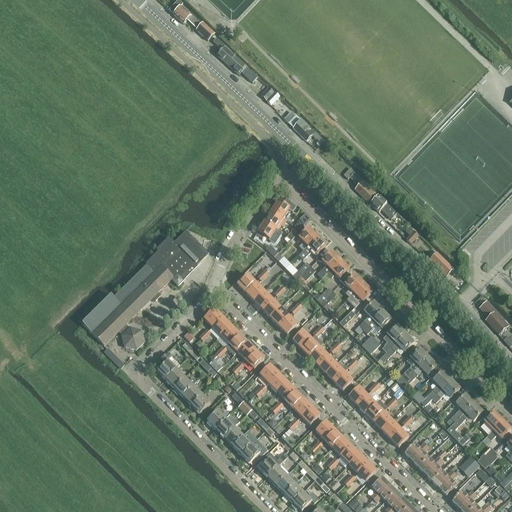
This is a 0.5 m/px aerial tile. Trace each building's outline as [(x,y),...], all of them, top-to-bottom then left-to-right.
[(202,24),(200,27),(180,8),(173,16),(183,25),(187,21),(197,30),(196,31),(208,42),(214,35),(202,24)] [(217,56),(228,67),(235,59),(230,54),(231,53),(225,48),(214,38),(212,41),(222,51),(217,56)] [(257,79),(254,76),(235,59),(228,67),(239,77),(241,74),(252,85),(257,79)] [(258,80),(253,86),(263,94),(268,89),(258,80)] [(262,96),(267,101),(274,94),(269,89),(262,96)] [(267,102),(271,107),(280,98),(275,94),(267,102)] [(288,124),(293,129),(307,143),(312,137),(321,146),(324,142),(309,127),(308,128),(296,117),(288,124)] [(348,181),(350,179),(354,174),(350,170),(343,176),(348,181)] [(354,174),(350,179),(358,187),(355,191),(367,203),(375,195),(363,182),(354,174)] [(370,205),(379,214),(381,211),(391,221),(397,215),(389,207),(387,205),(378,197),(370,205)] [(283,206),(278,203),(271,213),(283,220),(289,210),(293,212),(296,208),(287,199),(283,206)] [(265,222),(264,223),(276,231),(278,232),(281,227),(283,228),(286,223),(283,220),(271,213),(268,217),(267,216),(263,221),(265,222)] [(292,230),(296,234),(305,226),(301,221),(292,230)] [(276,231),(264,223),(258,233),(258,234),(257,235),(262,239),(263,237),(269,241),(276,231)] [(405,233),(409,237),(406,240),(411,245),(418,238),(409,229),(405,233)] [(299,248),(303,253),(308,248),(317,239),(309,230),(299,240),(303,244),(299,248)] [(178,287),(186,280),(183,277),(196,265),(197,267),(208,256),(197,245),(198,244),(197,244),(186,233),(175,244),(169,238),(156,251),(158,253),(146,265),(147,266),(114,299),(111,296),(82,325),(104,347),(120,332),(124,336),(122,337),(125,348),(136,351),(144,343),(141,333),(130,330),(128,331),(124,327),(153,299),(156,301),(160,297),(157,294),(171,280),(178,287)] [(308,248),(303,253),(299,258),(303,262),(312,253),(316,257),(326,247),(317,239),(308,248)] [(274,259),(278,255),(270,246),(266,250),(274,259)] [(331,272),(341,262),(332,253),(322,263),(326,267),(317,276),(322,281),(328,275),(331,272)] [(436,255),(429,262),(446,279),(446,278),(453,272),(454,271),(436,255)] [(278,263),(293,276),(298,270),(284,257),(278,263)] [(349,271),(341,262),(331,272),(328,275),(332,279),(335,276),(339,280),(349,271)] [(293,278),(297,282),(311,268),(306,264),(296,274),(297,275),(293,278)] [(311,268),(297,282),(301,286),(304,282),(305,283),(316,273),(311,268)] [(265,270),(261,275),(265,279),(269,275),(265,270)] [(265,279),(261,275),(257,279),(261,283),(265,279)] [(237,286),(245,294),(255,284),(247,276),(237,286)] [(345,295),(349,299),(354,295),(364,285),(355,276),(345,286),(350,291),(345,295)] [(245,294),(254,303),(264,293),(255,284),(245,294)] [(354,295),(349,299),(347,301),(355,310),(362,303),(362,304),(372,294),(364,285),(354,295)] [(282,287),(278,291),(282,296),(286,291),(282,287)] [(316,301),(320,305),(332,293),(329,289),(320,298),(316,301)] [(282,296),(278,291),(274,295),(278,300),(282,296)] [(254,303),(262,311),(272,301),(264,293),(254,303)] [(332,293),(320,305),(324,309),(327,305),(336,297),(332,293)] [(262,311),(270,319),(280,310),(272,301),(262,311)] [(479,309),(488,319),(485,322),(499,337),(509,328),(501,319),(502,318),(487,302),(479,309)] [(298,304),(294,308),(298,312),(302,308),(298,304)] [(359,335),(363,331),(382,312),(374,304),(364,313),(369,318),(355,331),(359,335)] [(298,312),(294,308),(290,312),(294,316),(298,312)] [(204,320),(212,329),(222,319),(214,310),(204,320)] [(270,319),(279,328),(289,318),(280,310),(270,319)] [(339,325),(343,328),(355,316),(351,312),(339,325)] [(382,312),(363,331),(367,335),(373,329),(378,334),(391,321),(382,312)] [(289,318),(279,328),(287,336),(297,326),(289,318)] [(212,329),(221,337),(230,327),(222,319),(212,329)] [(382,351),(386,355),(405,335),(401,331),(402,329),(399,326),(397,327),(383,340),(388,345),(382,351)] [(221,337),(229,345),(239,336),(230,327),(221,337)] [(321,327),(317,331),(321,335),(325,331),(321,327)] [(207,330),(203,334),(207,338),(211,334),(207,330)] [(321,335),(317,331),(313,335),(317,339),(321,335)] [(293,342),(301,350),(311,341),(303,332),(293,342)] [(207,338),(203,334),(199,338),(203,342),(207,338)] [(405,335),(386,355),(380,361),(384,365),(400,349),(404,354),(414,344),(413,344),(414,342),(411,339),(409,340),(405,335)] [(229,345),(237,354),(247,344),(239,336),(229,345)] [(362,347),(366,352),(376,342),(371,337),(362,347)] [(301,350),(309,359),(319,349),(311,341),(301,350)] [(376,342),(366,352),(370,356),(380,346),(376,342)] [(337,343),(333,347),(338,352),(342,347),(337,343)] [(182,347),(188,353),(191,350),(186,344),(182,347)] [(237,354),(246,362),(256,352),(247,344),(237,354)] [(224,347),(219,351),(224,355),(228,351),(224,347)] [(338,352),(333,347),(329,351),(333,356),(338,352)] [(309,359),(318,367),(328,357),(319,349),(309,359)] [(104,353),(121,370),(124,367),(108,350),(104,353)] [(401,378),(405,382),(408,386),(413,382),(409,378),(428,359),(419,350),(407,362),(411,367),(401,378)] [(224,355),(219,351),(215,355),(220,359),(224,355)] [(256,352),(246,362),(254,371),(264,361),(256,352)] [(191,356),(196,362),(200,358),(194,353),(191,356)] [(157,372),(166,381),(176,371),(180,367),(167,354),(159,362),(163,367),(157,372)] [(318,367),(326,376),(336,366),(328,357),(318,367)] [(437,367),(428,359),(409,378),(413,382),(422,372),(427,377),(437,367)] [(354,360),(350,364),(354,368),(358,364),(354,360)] [(199,365),(205,370),(208,367),(203,361),(199,365)] [(240,363),(236,368),(240,372),(244,368),(240,363)] [(354,368),(350,364),(346,368),(350,372),(354,368)] [(326,376),(334,384),(344,374),(336,366),(326,376)] [(260,376),(268,385),(278,375),(270,367),(260,376)] [(240,372),(236,368),(232,372),(236,376),(240,372)] [(208,373),(213,379),(217,375),(211,370),(208,373)] [(166,381),(174,389),(185,379),(176,371),(166,381)] [(432,401),(451,382),(442,373),(433,382),(438,387),(421,404),(424,408),(432,401)] [(344,374),(334,384),(343,393),(353,383),(344,374)] [(268,385),(276,393),(286,383),(278,375),(268,385)] [(216,382),(221,387),(225,384),(219,378),(216,382)] [(396,383),(400,386),(405,382),(401,378),(396,383)] [(174,389),(183,398),(193,388),(192,387),(196,383),(193,380),(189,383),(185,379),(174,389)] [(235,382),(231,386),(236,392),(241,387),(235,382)] [(405,382),(400,386),(404,390),(408,386),(405,382)] [(460,390),(451,382),(432,401),(436,405),(445,395),(450,400),(460,390)] [(276,393),(285,402),(295,392),(286,383),(276,393)] [(376,383),(372,387),(377,391),(381,387),(376,383)] [(263,386),(259,390),(263,394),(267,390),(263,386)] [(377,391),(372,387),(368,391),(372,395),(377,391)] [(183,398),(191,407),(202,396),(193,388),(183,398)] [(348,398),(357,407),(367,397),(358,388),(348,398)] [(263,394),(259,390),(255,394),(259,399),(263,394)] [(401,390),(393,397),(397,401),(404,393),(401,390)] [(285,402),(293,410),(303,400),(295,392),(285,402)] [(232,398),(237,403),(241,400),(235,394),(232,398)] [(202,396),(191,407),(200,415),(210,405),(202,396)] [(447,424),(451,428),(474,405),(465,396),(456,405),(461,410),(451,420),(447,424)] [(357,407),(365,415),(375,405),(367,397),(357,407)] [(293,410),(302,418),(311,409),(303,400),(293,410)] [(393,400),(389,404),(393,408),(397,404),(393,400)] [(375,405),(365,415),(373,424),(383,414),(387,411),(378,402),(375,405)] [(240,406),(246,412),(249,409),(244,403),(240,406)] [(279,403),(275,407),(279,411),(283,407),(279,403)] [(393,408),(389,404),(385,408),(389,412),(393,408)] [(447,432),(458,443),(462,439),(455,432),(463,423),(468,418),(473,423),(483,414),(474,405),(451,428),(447,432)] [(279,411),(275,407),(271,411),(275,415),(279,411)] [(311,409),(302,418),(310,427),(320,417),(311,409)] [(207,422),(215,431),(226,421),(225,420),(228,417),(225,415),(223,417),(217,412),(207,422)] [(249,415),(254,421),(257,417),(252,412),(249,415)] [(373,424),(382,432),(392,422),(383,414),(373,424)] [(484,423),(493,432),(503,422),(494,414),(484,423)] [(224,440),(234,429),(238,426),(229,417),(226,421),(215,431),(224,440)] [(410,417),(406,421),(410,425),(414,421),(410,417)] [(257,424),(262,429),(266,426),(260,420),(257,424)] [(296,420),(292,424),(296,428),(300,424),(296,420)] [(410,425),(406,421),(402,425),(406,429),(410,425)] [(382,432),(390,441),(400,431),(392,422),(382,432)] [(503,422),(493,432),(487,438),(491,442),(497,437),(501,441),(511,431),(503,422)] [(316,433),(324,441),(334,431),(325,423),(316,433)] [(296,428),(292,424),(288,428),(292,432),(296,428)] [(437,426),(432,430),(438,436),(439,435),(443,431),(437,426)] [(224,440),(232,448),(243,438),(234,429),(224,440)] [(265,432),(271,438),(274,434),(269,429),(265,432)] [(277,444),(264,431),(256,439),(270,452),(277,444)] [(324,441),(332,449),(342,440),(334,431),(324,441)] [(400,431),(390,441),(398,449),(408,439),(400,431)] [(439,435),(444,442),(449,437),(443,431),(439,435)] [(292,448),(295,445),(286,436),(283,438),(292,448)] [(462,439),(458,443),(464,449),(467,445),(466,444),(470,439),(466,436),(462,439)] [(232,448),(241,457),(251,446),(243,438),(232,448)] [(411,462),(418,469),(428,459),(424,455),(429,450),(430,451),(439,441),(435,438),(426,447),(411,462)] [(332,449),(341,458),(351,448),(342,440),(332,449)] [(318,443),(314,447),(318,451),(322,447),(318,443)] [(404,455),(411,462),(426,447),(424,444),(418,449),(414,445),(404,455)] [(251,446),(241,457),(249,465),(260,455),(251,446)] [(318,451),(314,447),(310,451),(314,455),(318,451)] [(341,458),(349,466),(359,456),(351,448),(341,458)] [(425,476),(446,455),(449,452),(446,449),(432,463),(428,459),(418,469),(425,476)] [(477,463),(481,467),(495,453),(490,449),(480,459),(481,459),(477,463)] [(495,453),(481,467),(485,470),(488,467),(489,468),(499,458),(495,453)] [(267,479),(278,469),(286,460),(283,457),(277,462),(269,454),(262,462),(264,464),(259,470),(267,479)] [(289,457),(295,463),(298,459),(293,454),(289,457)] [(425,476),(432,483),(442,473),(438,469),(449,458),(446,455),(425,476)] [(349,466),(357,475),(367,465),(359,456),(349,466)] [(335,459),(331,463),(335,467),(339,463),(335,459)] [(298,466),(303,471),(307,468),(301,462),(298,466)] [(335,467),(331,463),(327,467),(331,472),(335,467)] [(367,465),(357,475),(366,483),(376,473),(367,465)] [(317,466),(313,470),(318,476),(323,471),(317,466)] [(267,479),(276,487),(286,477),(288,475),(280,467),(278,469),(267,479)] [(439,490),(454,475),(459,470),(456,467),(446,477),(442,473),(432,483),(439,490)] [(481,469),(476,474),(481,478),(485,474),(481,469)] [(306,474),(312,480),(315,476),(310,471),(306,474)] [(481,478),(477,482),(481,487),(490,479),(485,474),(481,478)] [(511,474),(500,486),(504,490),(511,481),(511,474)] [(454,475),(439,490),(446,497),(456,487),(452,483),(457,477),(454,475)] [(352,476),(347,480),(352,484),(356,480),(352,476)] [(276,487),(284,496),(295,486),(297,484),(293,479),(290,481),(286,477),(276,487)] [(315,483),(320,488),(324,485),(318,479),(315,483)] [(371,498),(373,501),(388,486),(381,479),(371,489),(376,493),(371,498)] [(490,479),(485,483),(491,489),(496,484),(490,479)] [(352,484),(347,480),(343,484),(347,488),(352,484)] [(284,496),(293,504),(303,494),(295,486),(284,496)] [(324,486),(321,489),(327,495),(330,492),(324,486)] [(381,499),(385,503),(395,493),(388,486),(373,501),(376,504),(381,499)] [(499,488),(494,493),(499,497),(504,493),(499,488)] [(451,503),(458,510),(474,494),(471,492),(466,497),(461,493),(451,503)] [(384,511),(390,511),(402,500),(395,493),(385,503),(389,507),(384,511)] [(490,502),(493,497),(488,493),(484,498),(490,502)] [(504,493),(499,497),(504,502),(509,498),(504,493)] [(303,494),(293,504),(293,505),(292,506),(291,508),(295,511),(297,511),(298,510),(300,511),(302,511),(312,503),(313,505),(317,502),(311,496),(308,499),(303,494)] [(458,510),(460,511),(469,511),(475,507),(471,503),(476,497),(474,494),(458,510)] [(330,499),(336,504),(339,501),(334,495),(330,499)] [(355,500),(348,506),(354,511),(361,506),(355,500)] [(404,511),(409,507),(402,500),(390,511),(404,511)] [(483,511),(489,511),(498,504),(495,501),(487,509),(483,511)]
